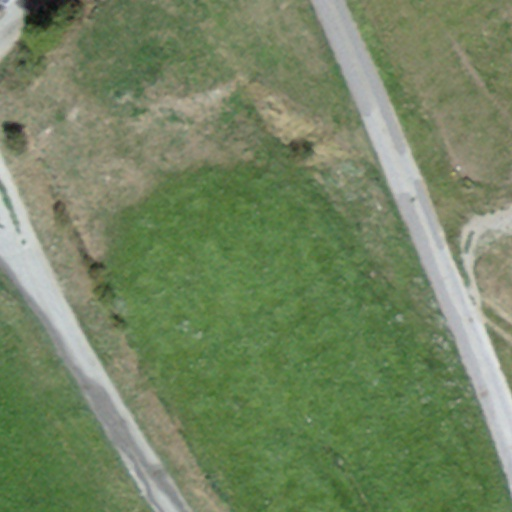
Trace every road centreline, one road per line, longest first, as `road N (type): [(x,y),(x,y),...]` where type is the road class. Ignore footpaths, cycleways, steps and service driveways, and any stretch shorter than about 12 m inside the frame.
road 1 (unclassified): [(511,445),(328,0)]
road 2 (track): [(182,511),(0,244)]
